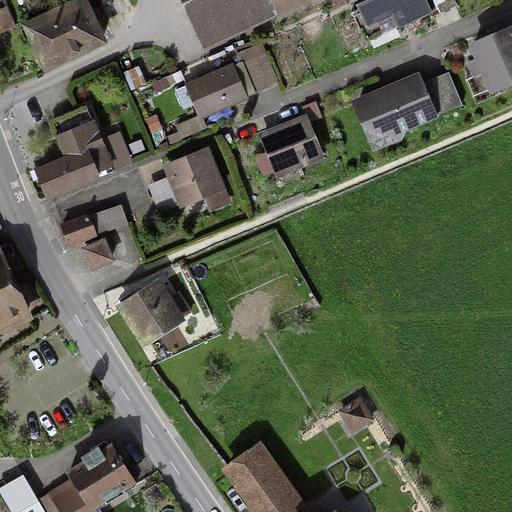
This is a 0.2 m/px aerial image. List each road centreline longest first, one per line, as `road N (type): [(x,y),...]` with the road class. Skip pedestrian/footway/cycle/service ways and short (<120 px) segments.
road 1 (secondary): [(0,168),(29,238),(197,511)]
road 2 (residential): [(511,5),(300,96)]
